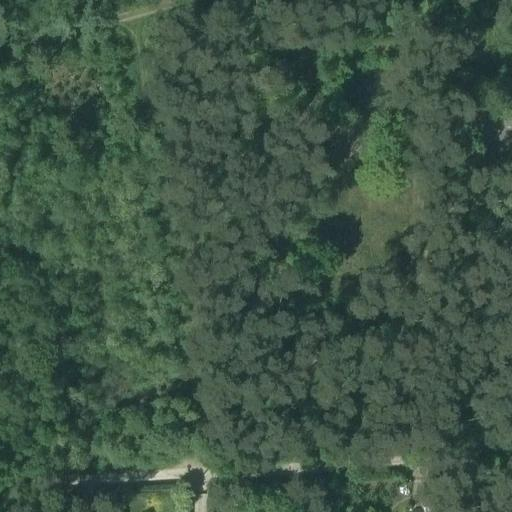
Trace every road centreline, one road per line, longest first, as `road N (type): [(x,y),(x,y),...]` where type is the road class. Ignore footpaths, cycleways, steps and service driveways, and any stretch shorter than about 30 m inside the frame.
road 1 (track): [(201,474),(511,457)]
road 2 (track): [(201,474),(0,485)]
road 3 (track): [(0,63),(127,24)]
